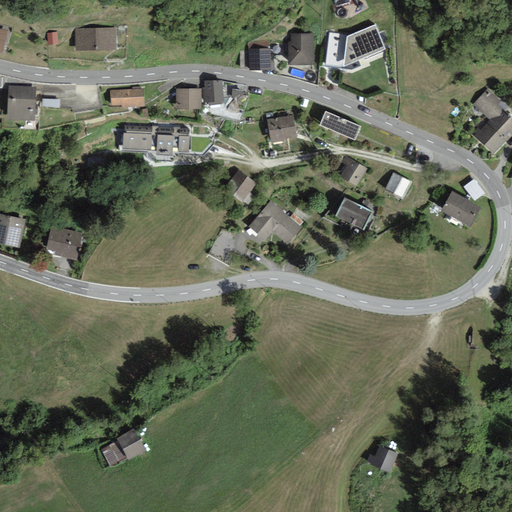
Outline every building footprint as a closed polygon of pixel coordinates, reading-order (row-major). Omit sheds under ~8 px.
[(347,36),(330,33),(326,65),(344,67),(385,49),(376,25),(347,36)] [(115,29),(75,30),(76,51),(116,50),(115,29)] [(314,65),(314,34),(289,34),(288,65),(314,65)] [(270,49),(249,50),(249,71),(270,71),(270,49)] [(222,81),(203,81),(204,101),(208,101),(221,101),(223,101),(222,81)] [(9,86),(7,119),(34,121),(36,88),(9,86)] [(143,89),(110,90),(110,105),(121,105),(121,108),(144,107),(143,89)] [(201,89),(176,89),(177,109),(201,109),(201,89)] [(474,135),(494,154),(511,134),(511,118),(497,105),(500,101),(487,89),(472,105),(488,120),(474,135)] [(325,111),(319,125),(355,140),(361,126),(325,111)] [(293,116),(267,120),(271,143),(284,141),(284,139),(296,137),(293,116)] [(123,130),(123,149),(151,150),(152,131),(123,130)] [(172,131),(157,131),(157,155),(172,156),(172,131)] [(189,133),(178,133),(178,152),(189,153),(189,133)] [(347,166),(340,176),(356,186),(367,170),(346,156),(342,162),(347,166)] [(241,202),(256,184),(238,169),(230,180),(239,187),(232,194),(241,202)] [(411,182),(393,173),(385,188),(403,198),(411,182)] [(452,191),(441,211),(470,227),(482,207),(452,191)] [(372,212),(344,198),(335,217),(363,230),(372,212)] [(302,228),(271,201),(249,227),(265,240),(273,231),(288,244),(302,228)] [(0,213),(0,242),(20,247),(26,219),(0,213)] [(83,234),(52,226),(46,249),(55,252),(55,255),(76,260),(83,234)] [(118,438),(128,459),(144,452),(134,431),(118,438)] [(395,456),(379,448),(372,464),(388,472),(395,456)]
